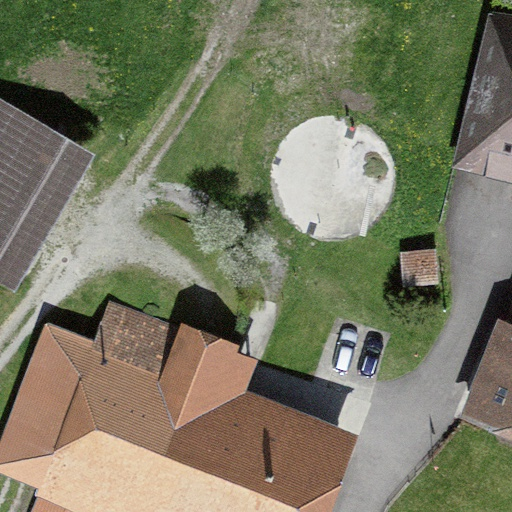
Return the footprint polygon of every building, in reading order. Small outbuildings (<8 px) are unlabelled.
[(511,0),(485,0),(446,158),(511,174),(511,0)] [(89,146),(0,96),(0,278),(11,284),(89,146)] [(95,341),(41,489),(105,511),(327,511),(354,437),(240,396),(255,355),(109,303),(95,341)] [(511,321),(509,320),(498,316),(463,413),(511,430),(511,321)] [(0,448),(0,474),(41,489),(95,341),(45,323),(0,448)] [(71,511),(38,499),(33,511),(71,511)]
